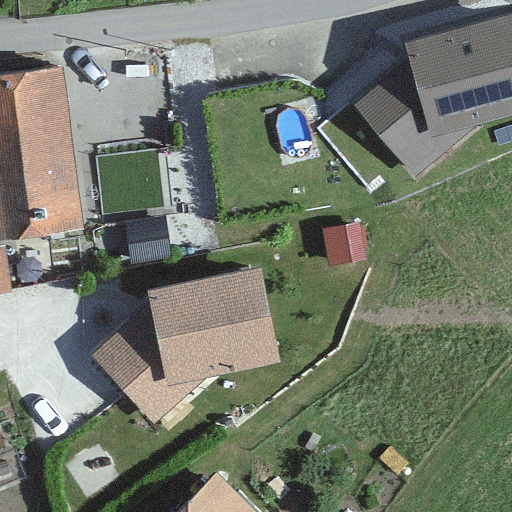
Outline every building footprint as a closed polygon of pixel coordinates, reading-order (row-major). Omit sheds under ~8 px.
[(511,1),(401,35),(405,50),(346,97),(411,178),(478,125),(511,115),(511,1)] [(0,231),(82,223),(67,70),(0,76),(0,231)] [(357,227),(324,230),(328,267),(361,264),(357,227)] [(139,233),(113,234),(114,265),(140,264),(139,233)] [(154,423),(207,376),(281,360),(261,267),(150,291),(153,305),(94,357),(154,423)] [(261,511),(222,471),(178,511),(261,511)]
